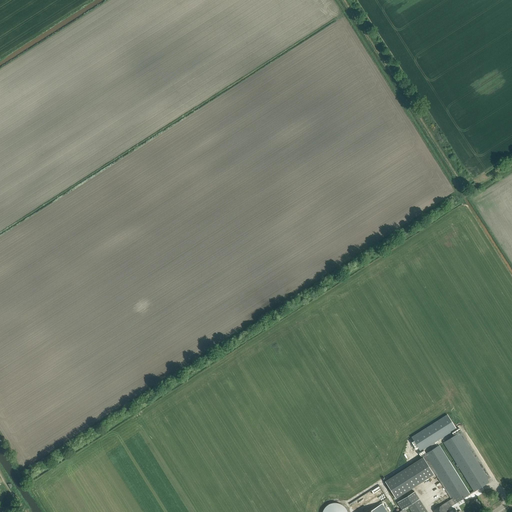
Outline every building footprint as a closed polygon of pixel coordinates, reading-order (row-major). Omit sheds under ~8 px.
[(447,414),(412,436),(421,451),(424,449),(456,428),(447,414)] [(473,491),(474,492),(489,482),(488,479),(490,477),(459,427),(452,432),(454,436),(443,443),(457,464),(456,465),(458,468),(459,468),(473,491)] [(456,503),(470,494),(439,445),(426,453),(424,450),(418,453),(422,458),(423,457),(434,474),(435,474),(451,498),(452,497),(453,498),(456,503)] [(385,481),(396,498),(434,474),(423,457),(422,458),(385,481)] [(415,491),(397,502),(402,510),(408,506),(419,499),(415,491)] [(435,511),(456,511),(454,509),(450,511),(448,508),(456,503),(453,498),(434,510),(435,511)] [(427,511),(419,499),(408,506),(409,508),(411,511),(427,511)] [(327,506),(324,508),(323,510),(322,511),(347,511),(347,510),(346,509),(344,507),(343,505),(341,504),(338,503),(334,503),(333,503),(329,504),(327,506)]
